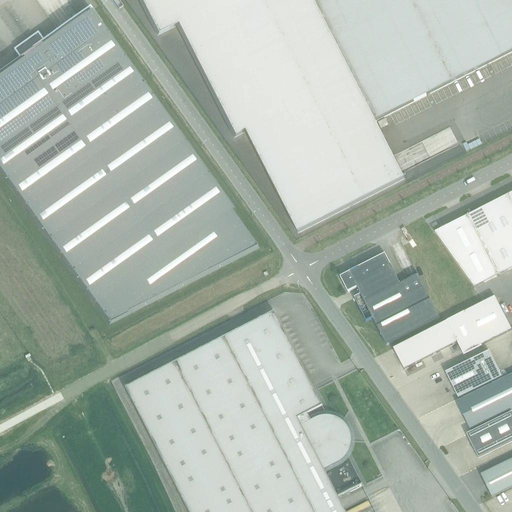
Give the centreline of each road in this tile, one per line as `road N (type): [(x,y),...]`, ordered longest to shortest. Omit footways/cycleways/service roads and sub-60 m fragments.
road 1 (unclassified): [(0,429),(300,269)]
road 2 (tertiary): [(300,269),(108,0)]
road 3 (unclassified): [(473,511),(300,269)]
road 4 (tertiary): [(300,269),(511,162)]
